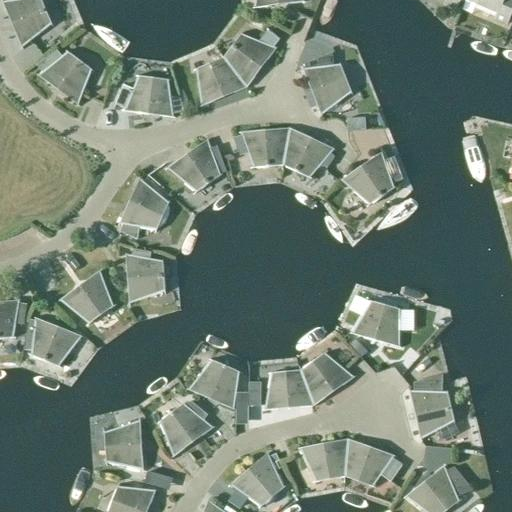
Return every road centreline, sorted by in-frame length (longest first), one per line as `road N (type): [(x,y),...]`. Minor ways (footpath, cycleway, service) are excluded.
road 1 (residential): [(183,511),(210,469),(235,448),(378,413)]
road 2 (residential): [(0,274),(64,240),(107,187),(125,149)]
road 3 (residential): [(0,54),(34,104),(82,135),(125,149)]
road 4 (residential): [(125,149),(274,104)]
